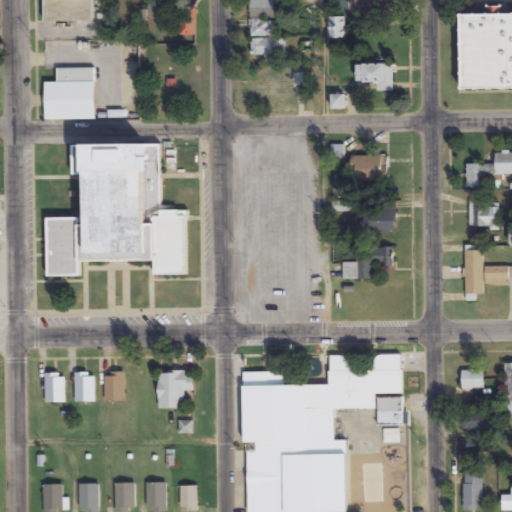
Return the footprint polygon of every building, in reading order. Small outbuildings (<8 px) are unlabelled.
[(44,0),(45,21),(92,21),(91,0),(44,0)] [(251,37),(283,38),(283,21),(277,21),(278,0),(252,0),(251,37)] [(196,37),(196,8),(181,8),(181,37),(196,37)] [(511,15),(461,16),(462,91),(511,91),(511,15)] [(346,18),(329,18),(329,41),(346,41),(346,18)] [(285,39),(252,39),(252,57),(285,57),(285,39)] [(378,93),(393,93),(393,66),(358,66),(358,84),(378,84),(378,93)] [(46,121),(96,121),(95,69),(57,69),(57,83),(45,84),(46,121)] [(305,75),(250,75),(250,96),(305,96),(305,75)] [(345,96),(332,96),(332,110),(345,110),(345,96)] [(48,218),(48,277),(81,277),(81,262),(154,262),(154,276),(187,276),(187,208),(161,208),(161,142),(83,143),(83,150),(74,150),(74,175),(85,175),(86,218),(48,218)] [(511,153),(495,153),(495,164),(467,164),(467,187),(483,187),(483,175),(511,175),(511,153)] [(351,157),(351,182),(382,182),(382,157),(351,157)] [(499,201),(469,201),(469,229),(499,229),(499,201)] [(395,232),(395,212),(364,212),(364,232),(395,232)] [(477,295),(484,295),(483,250),(475,250),(475,246),(465,246),(466,302),(477,301),(477,295)] [(372,280),(372,266),(393,266),(393,248),(359,248),(359,263),(343,263),(343,280),(372,280)] [(511,266),(485,267),(485,284),(511,284),(511,266)] [(347,511),(347,441),(335,442),(334,410),(378,409),(378,427),(404,426),(403,371),(329,372),(329,386),(282,386),(282,385),(245,386),(247,511),(347,511)] [(462,371),(462,390),(484,390),(484,371),(462,371)] [(46,403),(66,403),(66,373),(46,373),(46,403)] [(96,403),(96,373),(75,373),(75,403),(96,403)] [(124,401),(124,373),(105,373),(105,401),(124,401)] [(159,409),(184,409),(184,391),(195,391),(195,373),(159,373),(159,409)] [(491,431),(491,412),(463,412),(463,431),(491,431)] [(464,510),(483,510),(483,473),(464,473),(464,510)] [(166,511),(167,483),(148,483),(147,511),(166,511)] [(99,511),(100,484),(80,484),(79,511),(99,511)] [(115,484),(115,511),(135,511),(135,484),(115,484)] [(63,511),(63,485),(44,485),(44,511),(63,511)] [(198,511),(199,486),(181,487),(181,511),(198,511)] [(502,496),(502,510),(511,510),(511,487),(511,496),(502,496)]
